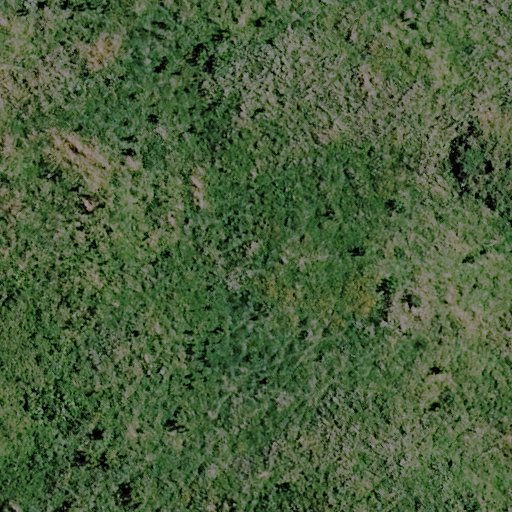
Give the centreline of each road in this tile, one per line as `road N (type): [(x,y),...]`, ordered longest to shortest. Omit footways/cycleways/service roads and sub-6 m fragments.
road 1 (unknown): [(418,511),(511,414)]
road 2 (unknown): [(65,511),(0,411)]
